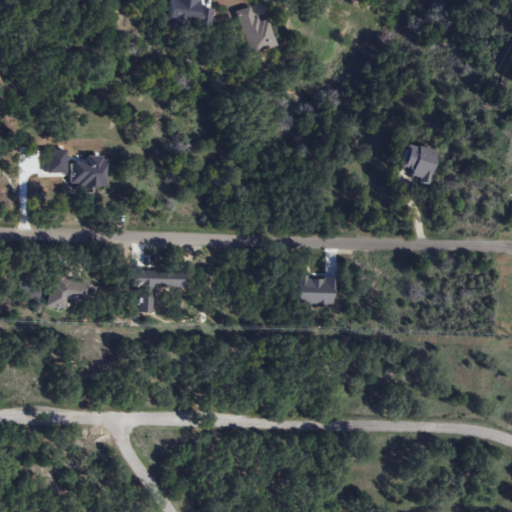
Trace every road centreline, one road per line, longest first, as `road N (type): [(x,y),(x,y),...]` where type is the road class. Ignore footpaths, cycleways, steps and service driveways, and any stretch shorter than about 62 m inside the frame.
road 1 (residential): [(511,441),(471,428),(0,417)]
road 2 (residential): [(511,247),(0,231)]
